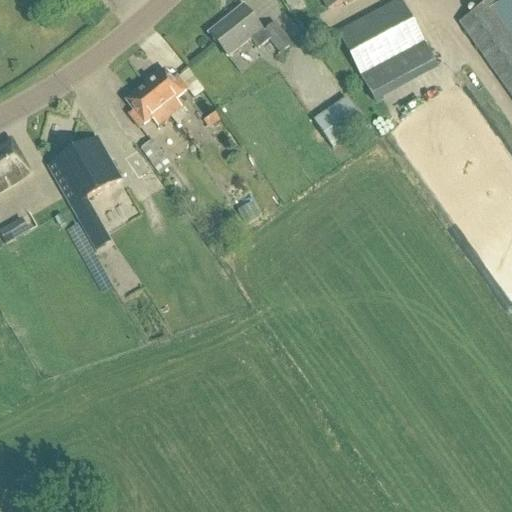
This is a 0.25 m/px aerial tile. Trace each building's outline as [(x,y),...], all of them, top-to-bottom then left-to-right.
[(322,0),(329,13),(352,0),(322,0)] [(511,0),(495,0),(459,26),(511,101),(511,0)] [(401,3),(337,37),(360,80),(361,83),(424,48),(401,3)] [(243,7),(208,35),(226,59),(248,41),(256,51),(267,42),(262,34),(262,33),(260,31),(243,7)] [(274,25),(262,34),(267,42),(278,56),(290,47),(274,25)] [(146,89),(168,116),(180,106),(177,102),(188,93),(189,93),(188,91),(178,79),(171,85),(164,75),(146,89)] [(196,85),(188,91),(189,93),(188,93),(194,101),(203,94),(196,85)] [(130,118),(141,131),(152,122),(155,126),(168,116),(146,89),(127,105),(135,114),(130,118)] [(229,98),(234,110),(249,103),(244,92),(229,98)] [(309,122),(330,150),(362,126),(341,98),(309,122)] [(214,116),(203,124),(209,132),(220,124),(214,116)] [(49,170),(73,211),(124,182),(100,140),(49,170)] [(139,150),(159,177),(171,167),(150,141),(139,150)] [(0,150),(0,196),(32,176),(12,143),(0,150)] [(0,237),(4,246),(22,236),(17,228),(0,237)] [(96,230),(85,236),(95,254),(106,248),(96,230)]
